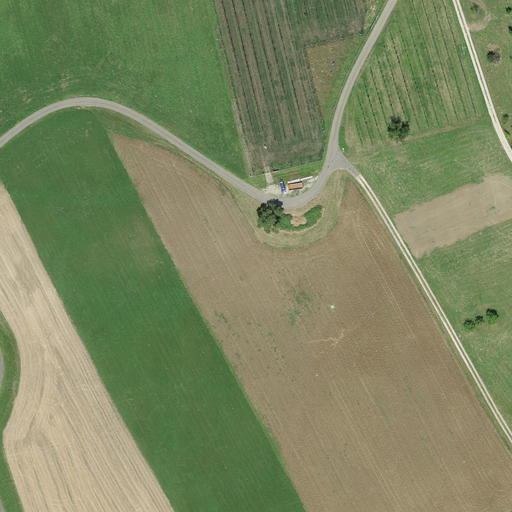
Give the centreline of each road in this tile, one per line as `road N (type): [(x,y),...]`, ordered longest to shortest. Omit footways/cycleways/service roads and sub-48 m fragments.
road 1 (track): [(389,0),(333,122),(321,182),(303,200),(285,204),(258,194),(133,113),(100,102),(37,112),(0,141)]
road 2 (track): [(330,157),(371,199),(511,443)]
road 3 (track): [(511,160),(452,0)]
